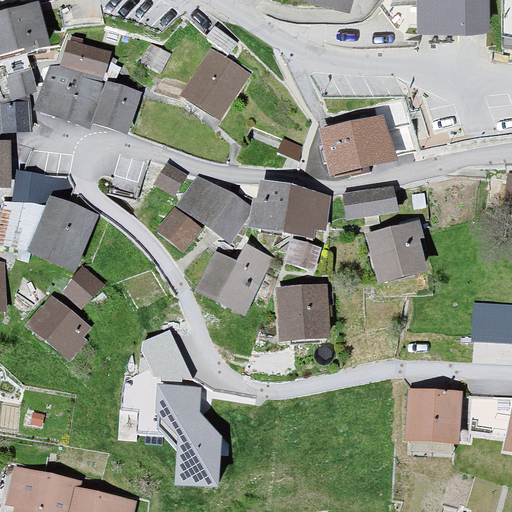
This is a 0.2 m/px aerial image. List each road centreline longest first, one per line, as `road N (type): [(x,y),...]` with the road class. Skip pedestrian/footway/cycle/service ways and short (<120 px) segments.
road 1 (residential): [(511,373),(386,369),(282,391),(235,381),(212,361),(158,255),(90,192),(85,173),(96,142)]
road 2 (residential): [(96,142),(220,173),(330,188),(511,153)]
road 3 (tertiary): [(209,0),(302,50),(501,80)]
road 4 (residential): [(0,201),(11,194),(31,140),(96,142)]
